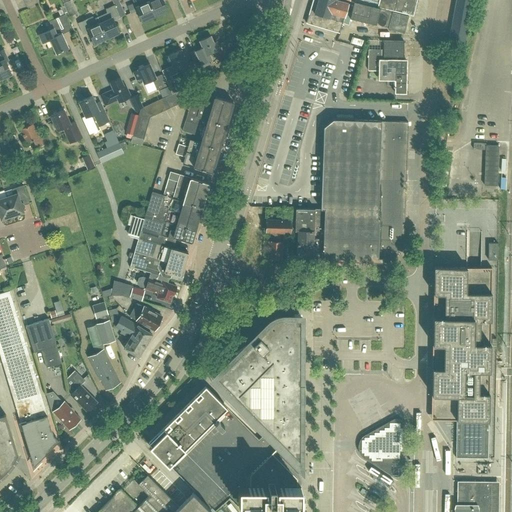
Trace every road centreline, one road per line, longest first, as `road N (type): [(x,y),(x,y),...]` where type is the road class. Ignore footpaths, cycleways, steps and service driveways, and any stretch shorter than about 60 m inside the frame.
road 1 (secondary): [(29,511),(168,369),(214,270)]
road 2 (residential): [(274,4),(198,258),(214,270)]
road 3 (residential): [(422,283),(433,0)]
road 4 (secondary): [(214,270),(286,25)]
road 5 (residential): [(46,88),(246,0),(274,4)]
road 6 (residential): [(422,283),(214,270)]
